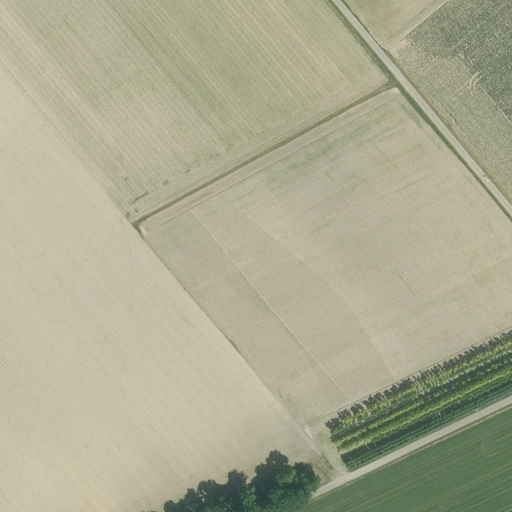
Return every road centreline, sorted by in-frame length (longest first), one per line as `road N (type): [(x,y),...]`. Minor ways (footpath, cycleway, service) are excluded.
road 1 (unclassified): [(511,212),(337,0)]
road 2 (unclassified): [(272,511),(511,397)]
